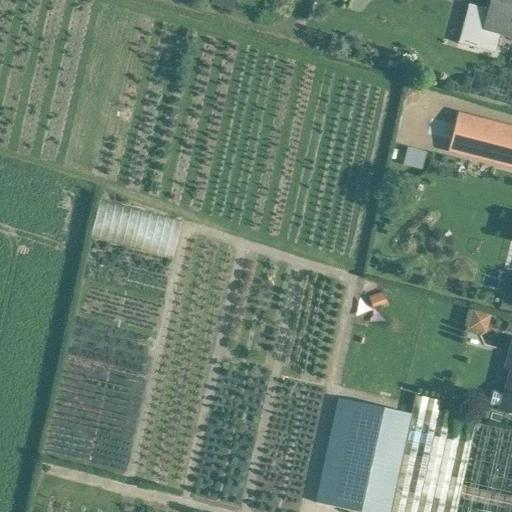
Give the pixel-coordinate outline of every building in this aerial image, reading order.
[(469,5),(459,44),(481,50),(494,53),(499,35),(511,38),(511,0),(491,0),(489,11),(469,5)] [(511,129),(457,115),(448,150),(511,166),(511,129)] [(190,231),(193,222),(171,214),(168,223),(190,231)] [(492,409),(499,411),(511,414),(511,343),(507,361),(511,362),(511,366),(505,391),(498,389),(491,392),(488,405),(492,409)] [(315,504),(353,511),(511,511),(511,432),(473,424),(474,421),(437,413),(439,402),(414,397),(411,415),(337,400),(315,504)]
